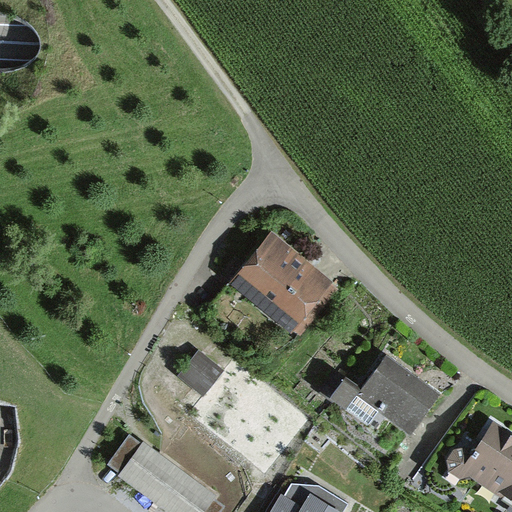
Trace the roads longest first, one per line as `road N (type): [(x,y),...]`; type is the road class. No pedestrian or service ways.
road 1 (residential): [(65,498),(73,464),(190,270),(275,170),(360,267),(511,390)]
road 2 (trunk): [(511,182),(282,91),(107,51),(0,43)]
road 3 (track): [(160,0),(275,170)]
